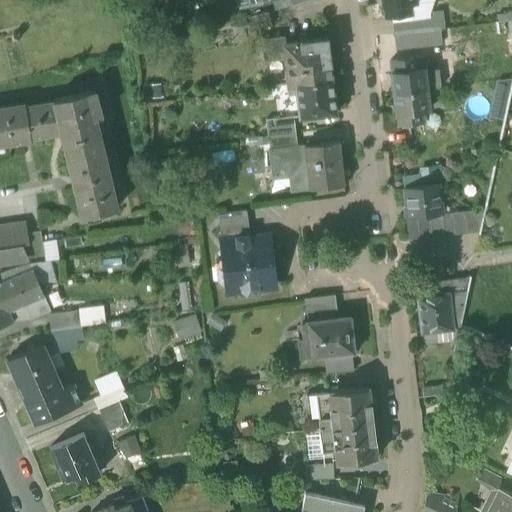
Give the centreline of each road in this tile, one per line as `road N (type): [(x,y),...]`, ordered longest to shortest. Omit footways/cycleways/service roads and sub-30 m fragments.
road 1 (residential): [(367,273),(355,220),(369,170),(347,0)]
road 2 (residential): [(408,511),(413,486),(393,299),(367,273)]
road 3 (residential): [(496,257),(367,273)]
